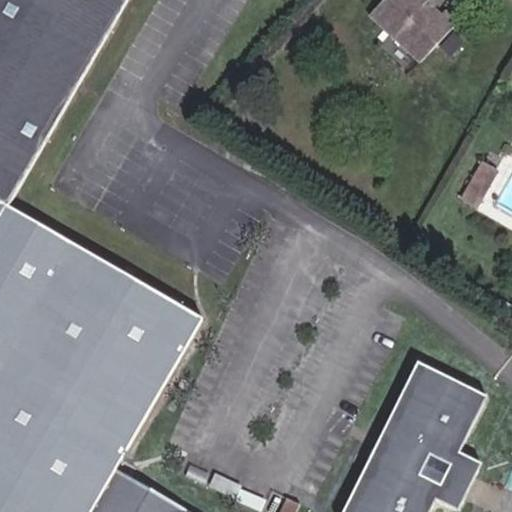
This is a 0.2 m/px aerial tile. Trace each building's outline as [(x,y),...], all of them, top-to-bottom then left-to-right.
[(139,0),(0,0),(0,511),(216,511),(126,459),(214,312),(21,196),(139,0)] [(396,0),(385,13),(438,61),(473,20),(458,8),(453,15),(442,5),(437,10),(429,3),(431,0),(396,0)] [(442,5),(446,0),(431,0),(429,3),(437,10),(442,5)] [(481,161),(467,198),(484,204),(497,167),(481,161)] [(507,395),(437,357),(356,511),(357,511),(451,511),(459,496),(474,503),(484,500),(488,493),(485,492),(483,484),(485,480),(492,478),(494,479),(497,472),(494,462),(479,455),(507,395)] [(290,485),(297,472),(276,459),(268,472),(290,485)] [(279,511),(302,511),(319,484),(301,475),(279,511)]
